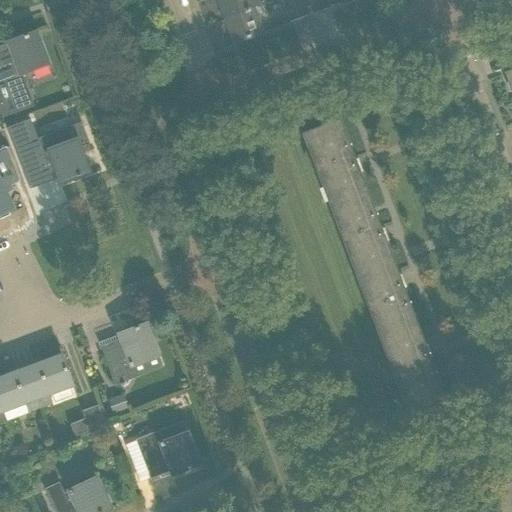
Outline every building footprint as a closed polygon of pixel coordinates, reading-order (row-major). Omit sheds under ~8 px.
[(216,0),(224,20),(260,6),(257,0),(216,0)] [(282,0),(290,22),(307,16),(300,0),(282,0)] [(326,0),(307,0),(312,13),(329,7),(326,0)] [(258,17),(263,15),(260,6),(224,20),(233,44),(264,32),(258,17)] [(0,113),(2,118),(33,107),(21,75),(48,64),(36,32),(8,42),(11,50),(0,54),(0,113)] [(30,119),(7,128),(23,172),(25,171),(24,169),(38,165),(38,167),(43,180),(57,175),(60,183),(89,172),(80,147),(89,144),(81,122),(37,139),(30,119)] [(355,158),(355,159),(340,119),(301,133),(328,203),(366,189),(361,175),(360,174),(361,174),(356,159),(355,158)] [(0,215),(13,209),(6,194),(14,190),(10,184),(12,183),(19,180),(7,148),(0,150),(0,215)] [(381,228),(373,208),(366,189),(328,203),(354,273),(392,259),(386,244),(387,243),(381,228)] [(398,274),(398,273),(392,259),(354,273),(380,343),(418,328),(404,289),(399,273),(398,274)] [(121,342),(102,349),(115,384),(129,379),(125,370),(159,357),(158,356),(146,323),(118,334),(121,342)] [(424,343),(418,328),(380,343),(407,412),(445,398),(430,359),(431,358),(430,357),(425,343),(424,343)] [(73,386),(68,374),(61,355),(25,369),(28,378),(40,408),(52,404),(49,396),(73,386)] [(40,408),(28,378),(25,369),(0,378),(0,408),(5,423),(6,423),(2,414),(25,405),(28,413),(40,408)] [(114,417),(130,411),(123,394),(107,400),(114,417)] [(75,439),(106,427),(98,405),(82,411),(85,419),(70,425),(75,439)] [(151,435),(137,440),(143,457),(150,475),(169,468),(171,476),(200,465),(187,432),(155,444),(151,435)] [(59,482),(45,489),(53,505),(56,511),(103,511),(110,509),(102,491),(94,476),(71,488),(64,491),(59,482)]
